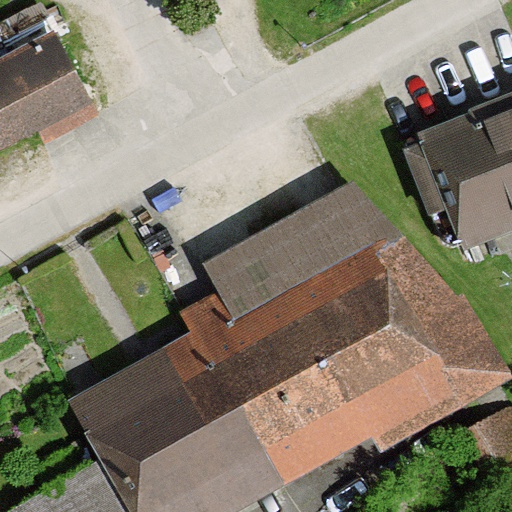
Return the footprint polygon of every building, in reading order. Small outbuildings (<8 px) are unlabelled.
[(0,152),(88,109),(49,30),(0,54),(0,152)] [(511,102),(410,143),(453,249),(511,225),(511,102)] [(174,314),(187,331),(279,482),(361,438),(370,454),(499,372),(451,295),(343,190),(194,267),(212,298),(174,314)] [(225,511),(279,482),(187,331),(56,412),(88,461),(4,511),(225,511)] [(511,407),(451,440),(478,489),(511,470),(511,407)]
